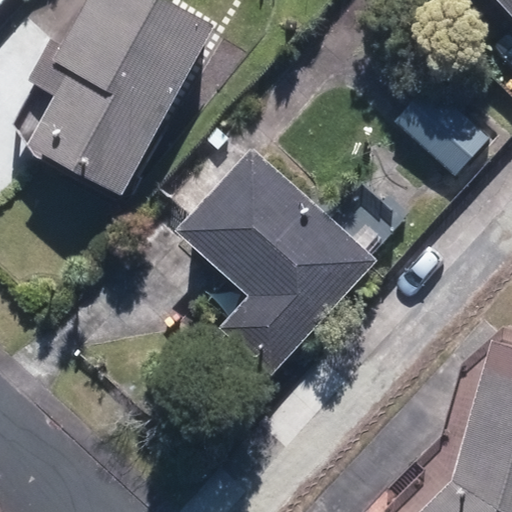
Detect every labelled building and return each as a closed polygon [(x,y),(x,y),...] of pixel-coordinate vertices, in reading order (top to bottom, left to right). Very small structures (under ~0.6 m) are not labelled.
[(89,54),(46,135),(137,184),(228,14),(202,0),(95,0),(71,45),(89,54)] [(387,120),(447,176),(483,138),(422,82),(387,120)] [(265,292),(236,321),(280,364),(384,253),(265,141),(192,225),(265,292)] [(339,208),(370,238),(398,207),(367,179),(339,208)] [(467,469),(426,511),(511,511),(511,337),(505,335),(467,469)]
